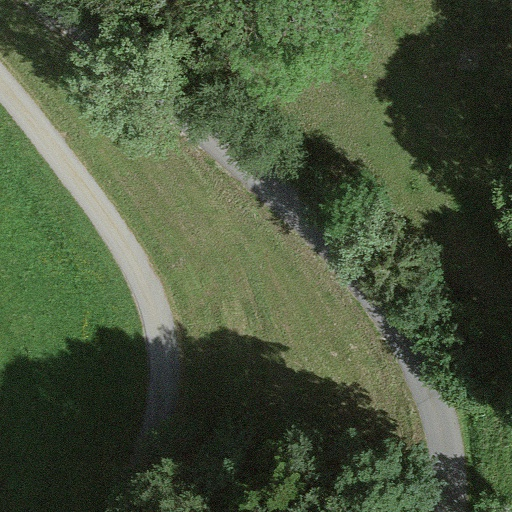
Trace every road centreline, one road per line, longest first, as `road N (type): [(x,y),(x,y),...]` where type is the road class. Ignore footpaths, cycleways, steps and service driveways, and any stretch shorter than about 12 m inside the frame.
road 1 (unclassified): [(58,0),(282,197),(383,304),(434,400),(450,511)]
road 2 (track): [(119,511),(154,437),(163,396),(155,305),(98,202),(0,83)]
